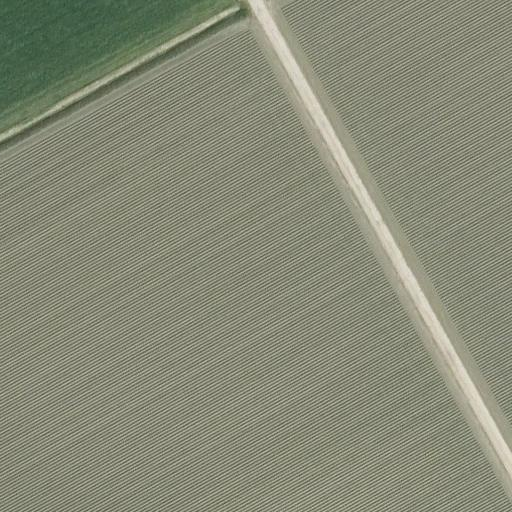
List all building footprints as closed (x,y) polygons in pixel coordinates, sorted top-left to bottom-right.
[(332,19),(325,4),(292,18),(303,45),(325,36),(320,24),(332,19)] [(237,86),(272,70),(258,40),(223,56),(237,86)] [(349,46),(314,64),(351,136),(390,116),(380,96),(367,103),(359,88),(369,83),(349,46)] [(289,138),(299,131),(290,120),(281,127),(289,138)] [(363,149),(389,203),(409,193),(400,174),(411,168),(404,153),(409,151),(400,132),(363,149)] [(413,234),(440,305),(480,290),(475,276),(479,275),(471,255),(460,259),(448,227),(461,222),(459,217),(413,234)] [(490,310),(458,326),(485,378),(503,370),(493,352),(500,349),(491,331),(498,327),(490,310)]
